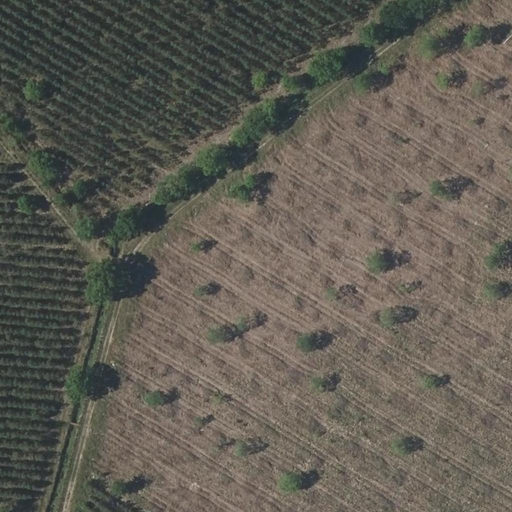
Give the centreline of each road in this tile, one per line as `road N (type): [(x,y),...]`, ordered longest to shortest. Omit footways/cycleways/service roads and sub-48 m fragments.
road 1 (track): [(73,511),(132,271),(149,238),(448,0)]
road 2 (track): [(132,271),(100,245),(0,126)]
